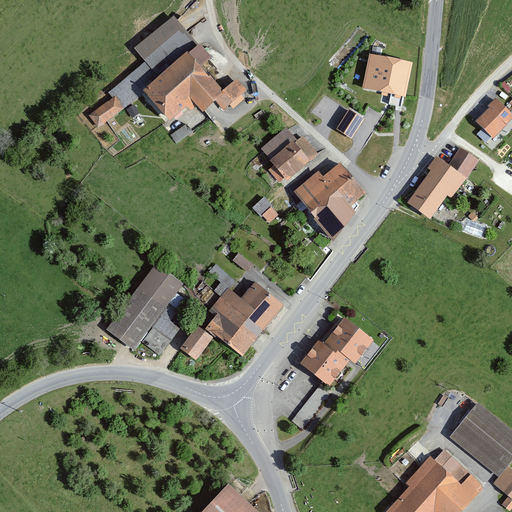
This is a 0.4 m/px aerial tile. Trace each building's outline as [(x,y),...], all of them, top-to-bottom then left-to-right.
[(112,97),(92,113),(100,123),(143,89),(153,80),(144,69),(190,32),(175,13),(134,47),(146,61),(109,92),(112,97)] [(200,43),(143,89),(168,120),(188,104),(192,109),(197,105),(203,112),(215,103),(222,112),(248,91),(238,78),(221,92),(201,66),(212,58),(200,43)] [(409,61),(372,53),(366,82),(403,90),(409,61)] [(511,114),(496,99),(475,120),(494,138),(511,119),(511,114)] [(364,119),(349,109),(336,129),(352,139),(364,119)] [(172,132),(176,141),(193,132),(188,123),(172,132)] [(271,159),(270,160),(274,165),(268,170),(279,183),(285,178),(287,181),(319,154),(303,136),(297,140),(286,127),(261,149),(271,159)] [(459,147),(447,165),(467,178),(479,159),(459,147)] [(439,158),(408,203),(431,219),(448,195),(453,198),(467,178),(447,165),(439,158)] [(319,172),(297,190),(304,198),(292,207),(301,218),(308,213),(333,242),(357,212),(351,205),(366,192),(342,165),(324,178),(319,172)] [(253,207),(270,223),(280,211),(263,195),(253,207)] [(253,265),(238,253),(233,261),(247,272),(253,265)] [(156,262),(107,327),(134,348),(184,283),(156,262)] [(220,310),(207,327),(243,356),(284,305),(255,282),(242,298),(229,287),(214,305),(220,310)] [(344,316),(324,343),(348,360),(355,365),(375,339),(344,316)] [(196,326),(180,348),(195,359),(212,337),(196,326)] [(320,338),(302,362),(330,384),(348,360),(324,343),(320,338)] [(304,427),(330,393),(319,385),(293,418),(304,427)] [(511,429),(478,402),(450,436),(501,477),(495,484),(510,495),(503,503),(511,510),(511,508),(511,469),(508,466),(511,461),(511,429)] [(435,458),(384,511),(461,511),(485,487),(471,473),(461,483),(435,458)] [(257,511),(228,484),(200,511),(257,511)]
